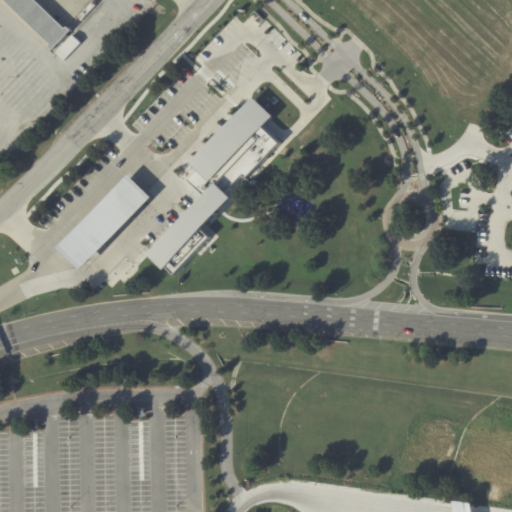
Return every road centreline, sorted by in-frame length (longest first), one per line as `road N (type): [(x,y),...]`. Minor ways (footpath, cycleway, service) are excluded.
road 1 (residential): [(243,504),(227,474),(220,386),(189,346),(151,325),(28,333)]
road 2 (residential): [(0,414),(84,400),(189,399),(195,511)]
road 3 (residential): [(207,0),(0,213)]
road 4 (residential): [(427,200),(412,136),(395,108),(286,0)]
road 5 (residential): [(268,0),(395,133),(406,167),(397,198)]
road 6 (secondary): [(251,309),(116,315),(28,333)]
road 7 (residential): [(236,511),(279,489),(415,511)]
road 8 (residential): [(436,221),(432,206),(415,194),(397,198),(385,218),(394,239),(409,244),(430,235),(436,221)]
road 9 (secondary): [(450,327),(319,316)]
road 10 (residential): [(392,236),(394,261),(382,286),(319,316)]
